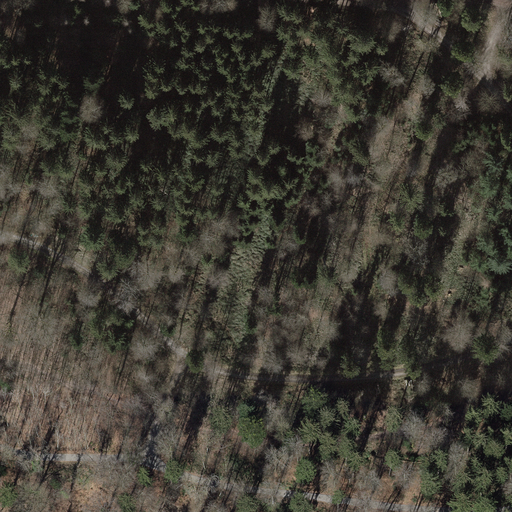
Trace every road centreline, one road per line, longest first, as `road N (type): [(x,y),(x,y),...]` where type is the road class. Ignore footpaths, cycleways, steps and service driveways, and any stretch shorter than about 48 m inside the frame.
road 1 (track): [(0,236),(89,277),(203,367),(235,374),(378,375),(435,367),(511,338)]
road 2 (track): [(0,446),(24,455),(147,461),(295,496),(416,511),(511,510)]
road 3 (track): [(511,114),(394,3)]
